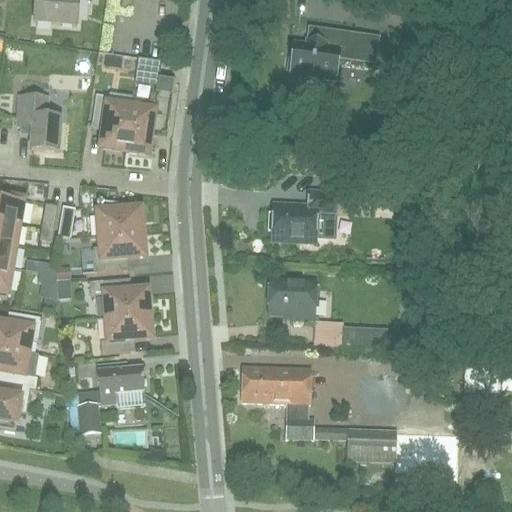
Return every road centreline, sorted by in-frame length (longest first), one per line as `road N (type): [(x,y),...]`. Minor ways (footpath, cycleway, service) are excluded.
road 1 (secondary): [(212,511),(187,188)]
road 2 (secondary): [(187,188),(211,0)]
road 3 (residential): [(187,188),(0,173)]
road 4 (unclassified): [(511,70),(340,0)]
